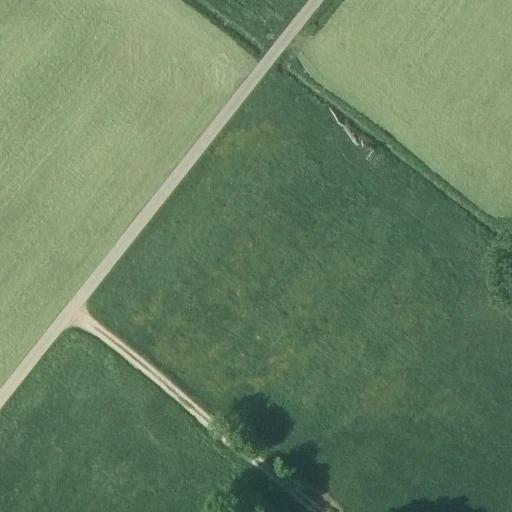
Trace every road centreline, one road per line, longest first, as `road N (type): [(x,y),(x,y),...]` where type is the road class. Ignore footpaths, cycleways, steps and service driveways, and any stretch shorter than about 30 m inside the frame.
road 1 (track): [(0,401),(315,0)]
road 2 (track): [(317,511),(70,311)]
